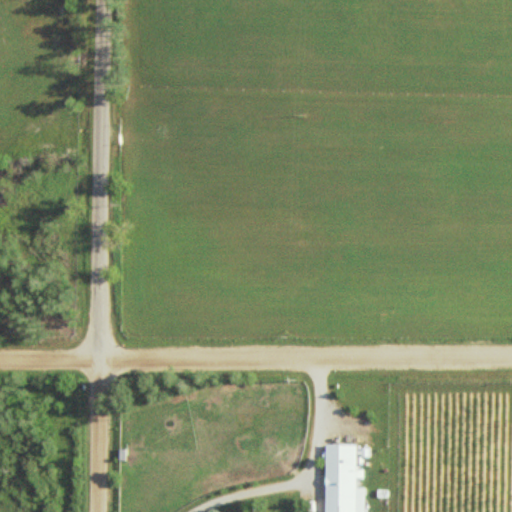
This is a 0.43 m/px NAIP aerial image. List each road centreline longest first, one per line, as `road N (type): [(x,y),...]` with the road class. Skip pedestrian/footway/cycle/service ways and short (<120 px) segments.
road 1 (residential): [(511,356),(0,360)]
road 2 (residential): [(102,360),(103,0)]
road 3 (residential): [(102,511),(102,360)]
